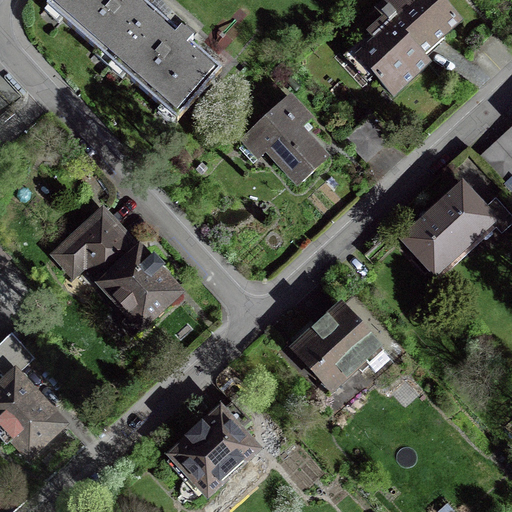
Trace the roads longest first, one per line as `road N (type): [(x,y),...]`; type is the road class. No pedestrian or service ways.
road 1 (residential): [(257,323),(14,51),(6,33),(22,0)]
road 2 (residential): [(511,90),(257,323)]
road 3 (residential): [(257,323),(45,511)]
